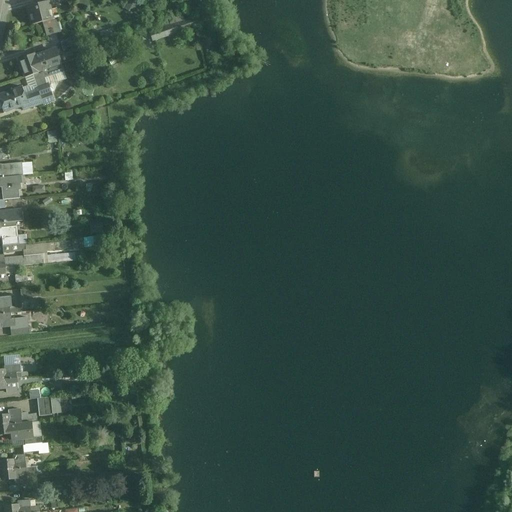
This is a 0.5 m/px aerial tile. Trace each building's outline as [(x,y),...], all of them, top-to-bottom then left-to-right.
[(47,2),(27,7),(32,26),(52,20),(47,2)] [(193,19),(150,33),(152,41),(196,26),(193,19)] [(52,23),(46,25),(49,36),(55,35),(52,23)] [(73,39),(61,43),(62,49),(75,46),(73,39)] [(35,55),(19,61),(25,78),(32,75),(61,65),(56,51),(36,58),(35,55)] [(61,65),(32,75),(37,89),(46,86),(44,79),(64,73),(61,65)] [(47,89),(25,97),(22,87),(0,94),(0,103),(4,114),(22,108),(23,111),(34,108),(33,104),(41,101),(42,104),(51,100),(47,89)] [(20,164),(0,165),(0,177),(21,176),(20,164)] [(21,176),(0,177),(0,188),(1,188),(2,201),(19,199),(18,191),(21,191),(20,185),(18,185),(17,178),(22,177),(21,176)] [(17,211),(0,212),(0,224),(16,223),(18,222),(17,211)] [(91,222),(91,232),(103,232),(103,222),(91,222)] [(16,223),(0,224),(0,237),(1,238),(2,240),(18,238),(17,237),(16,223)] [(18,238),(2,240),(2,247),(18,245),(18,238)] [(27,274),(15,275),(16,282),(27,281),(27,274)] [(37,288),(20,290),(21,299),(38,297),(37,288)] [(10,296),(0,297),(0,308),(9,308),(12,308),(10,296)] [(9,314),(0,314),(0,328),(15,327),(14,318),(10,319),(9,314)] [(28,327),(10,329),(11,337),(29,335),(28,327)] [(20,366),(4,368),(4,370),(5,370),(6,374),(16,373),(17,379),(21,378),(20,366)] [(17,385),(7,386),(7,389),(6,389),(7,392),(21,390),(20,382),(17,382),(17,385)] [(60,397),(38,399),(40,418),(62,416),(60,397)] [(21,414),(21,410),(8,411),(9,415),(10,415),(10,419),(22,418),(21,414)] [(29,413),(21,414),(22,418),(22,423),(30,422),(29,413)] [(9,415),(0,415),(0,425),(11,424),(10,419),(10,415),(9,415)] [(11,424),(0,425),(0,435),(11,434),(11,441),(24,439),(33,438),(31,422),(30,422),(22,423),(11,424)] [(33,438),(24,439),(25,445),(39,444),(42,444),(42,437),(33,438)] [(25,445),(24,446),(24,453),(40,452),(39,444),(25,445)] [(25,455),(13,456),(14,460),(15,464),(26,463),(25,460),(26,460),(25,455)] [(26,460),(25,460),(26,463),(26,468),(35,467),(34,459),(26,460)] [(14,460),(0,461),(0,465),(1,471),(15,469),(15,464),(14,460)] [(35,467),(26,468),(27,478),(28,478),(36,477),(35,467)] [(15,469),(1,471),(2,481),(16,479),(16,483),(28,482),(28,478),(27,478),(26,468),(15,469)]
